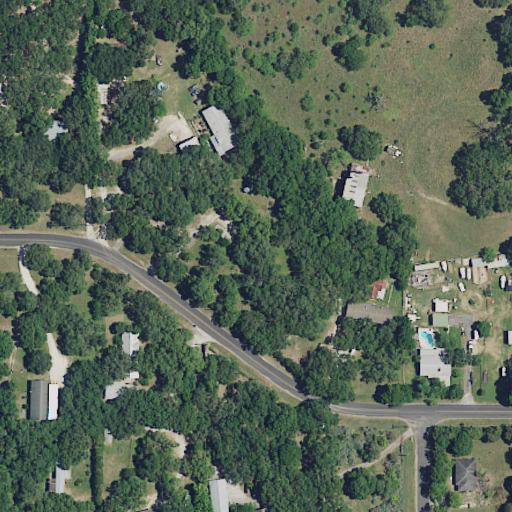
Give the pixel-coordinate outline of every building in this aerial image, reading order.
[(239,144),(218,102),(200,111),(212,135),(208,137),(216,155),(239,144)] [(66,120),(43,121),(44,140),(66,140),(66,120)] [(200,148),(195,137),(178,144),(182,155),(200,148)] [(347,170),(339,202),(359,207),(367,175),(347,170)] [(470,258),(471,268),(507,264),(506,254),(470,258)] [(344,316),(389,325),(393,308),(347,299),(344,316)] [(431,325),(446,325),(446,314),(431,313),(431,325)] [(137,378),(139,332),(121,331),(120,377),(137,378)] [(449,348),(418,348),(418,376),(448,376),(449,348)] [(29,419),(56,419),(56,381),(30,380),(29,419)] [(110,443),(111,423),(103,423),(102,442),(110,443)] [(48,493),(63,493),(63,478),(69,479),(69,458),(55,458),(55,478),(48,478),(48,493)] [(454,458),(455,491),(476,490),(474,458),(454,458)] [(209,480),(209,511),(225,511),(225,479),(209,480)]
